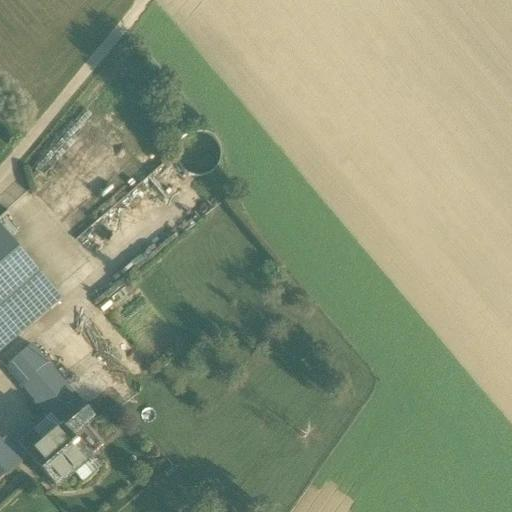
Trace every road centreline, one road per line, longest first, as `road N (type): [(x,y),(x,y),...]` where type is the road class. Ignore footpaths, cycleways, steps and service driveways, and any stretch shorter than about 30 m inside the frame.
road 1 (track): [(0,172),(145,0)]
road 2 (track): [(0,192),(87,295)]
